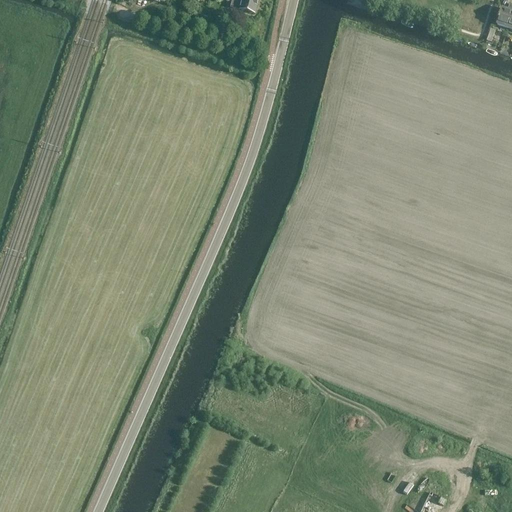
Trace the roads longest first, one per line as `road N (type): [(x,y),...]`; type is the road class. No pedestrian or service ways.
road 1 (tertiary): [(97,511),(236,204),(293,0)]
road 2 (track): [(279,65),(114,5)]
